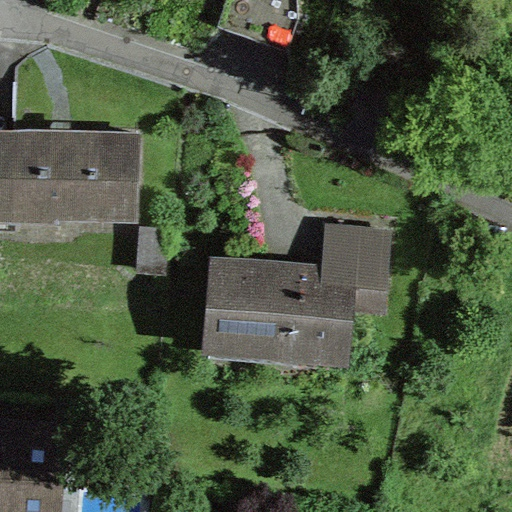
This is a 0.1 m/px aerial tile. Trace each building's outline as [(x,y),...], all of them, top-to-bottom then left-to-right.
[(298,13),(297,0),(228,0),(221,19),(287,44),(298,13)] [(0,165),(13,166),(12,216),(15,216),(62,216),(62,210),(139,211),(140,126),(14,125),(14,132),(0,131),(0,165)] [(13,166),(0,165),(0,227),(15,227),(15,216),(12,216),(13,166)] [(386,228),(326,223),(322,267),(355,269),(355,274),(382,276),(386,228)] [(167,230),(143,228),(141,267),(165,269),(167,230)] [(213,258),(207,344),(349,355),(355,274),(355,269),(322,267),(213,258)] [(58,511),(65,428),(0,422),(0,511),(58,511)]
